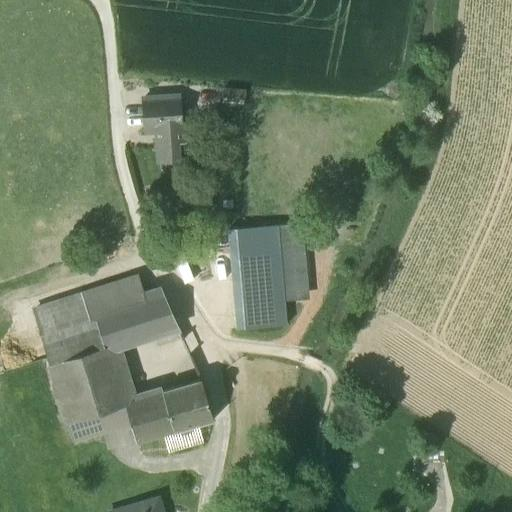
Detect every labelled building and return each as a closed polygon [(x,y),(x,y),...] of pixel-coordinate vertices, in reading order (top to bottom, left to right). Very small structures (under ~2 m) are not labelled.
[(245,91),(223,90),(223,103),(245,103),(245,91)] [(179,97),(142,99),(143,132),(154,131),(156,161),(159,161),(158,156),(181,155),(182,160),(184,160),(182,137),(180,109),(179,97)] [(189,109),(180,109),(182,137),(204,136),(203,119),(190,121),(189,109)] [(278,227),(227,230),(235,331),(285,327),(278,227)] [(146,302),(138,278),(33,313),(49,363),(112,343),(112,346),(117,344),(153,333),(165,329),(177,326),(165,296),(146,302)] [(177,326),(165,329),(171,343),(183,339),(177,326)] [(165,329),(153,333),(158,348),(171,343),(165,329)] [(112,343),(49,363),(68,423),(95,415),(124,406),(133,403),(129,391),(126,392),(113,349),(118,348),(117,344),(112,346),(112,343)] [(190,377),(178,357),(167,363),(179,383),(190,377)] [(201,382),(161,395),(173,433),(178,431),(179,436),(191,433),(189,428),(214,420),(201,382)] [(133,403),(124,406),(137,444),(173,433),(161,395),(133,403)] [(95,415),(68,423),(75,443),(101,434),(95,415)] [(160,511),(157,500),(116,511),(160,511)]
